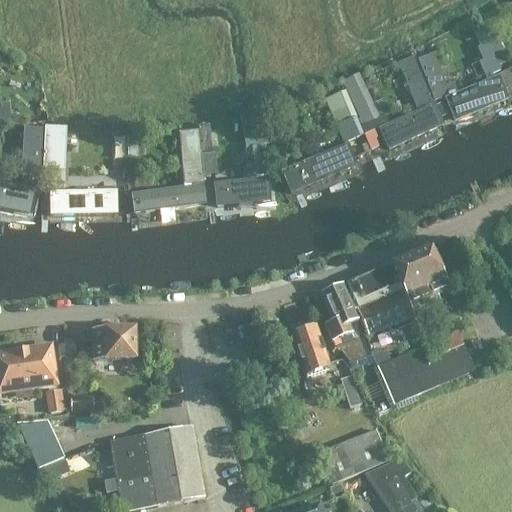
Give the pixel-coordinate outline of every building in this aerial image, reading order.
[(500,73),(481,32),(474,36),(480,49),(477,50),(483,63),(479,65),(486,80),(500,73)] [(500,68),(509,63),(497,40),(487,45),(500,68)] [(435,56),(419,62),(436,103),(451,97),(459,94),(456,85),(448,88),(435,56)] [(432,98),(417,60),(415,57),(398,65),(403,77),(408,75),(420,109),(432,104),(432,98)] [(380,121),(359,76),(342,84),(359,122),(357,122),(361,130),(361,129),(365,137),(389,126),(386,118),(380,121)] [(509,102),(500,79),(445,102),(454,125),(509,102)] [(346,94),(325,102),(336,129),(346,125),(354,143),(348,146),(352,153),(364,148),(355,127),(354,128),(352,122),(356,121),(346,94)] [(445,128),(435,106),(379,132),(389,154),(445,128)] [(268,147),(263,116),(241,119),(246,150),(243,150),(247,172),(243,172),(242,181),(270,176),(266,147),(268,147)] [(59,138),(63,138),(63,133),(63,126),(49,126),(43,126),(42,145),(42,170),(59,170),(59,138)] [(198,133),(202,178),(215,177),(214,157),(212,157),(209,127),(197,128),(198,132),(198,133)] [(280,127),(266,130),(271,153),(286,150),(280,127)] [(39,176),(40,145),(41,130),(23,130),(22,176),(39,176)] [(198,132),(179,133),(184,189),(203,187),(202,178),(198,133),(198,132)] [(347,147),(281,175),(291,198),(357,170),(347,147)] [(271,204),(269,182),(214,187),(216,210),(271,204)] [(0,213),(30,219),(35,192),(0,185),(0,213)] [(205,208),(202,189),(131,198),(134,217),(205,208)] [(117,194),(50,195),(50,219),(118,218),(117,194)] [(392,267),(414,319),(415,319),(442,308),(438,298),(450,293),(432,250),(392,267)] [(351,297),(357,311),(369,338),(414,319),(392,267),(347,286),(351,297)] [(351,297),(347,298),(343,288),(323,297),(335,325),(326,329),(335,349),(338,352),(340,351),(351,365),(367,359),(353,324),(358,323),(354,313),(357,311),(351,297)] [(423,351),(378,370),(394,409),(475,375),(464,349),(463,349),(460,340),(454,327),(419,341),(423,351)] [(326,358),(316,329),(293,336),(307,382),(331,374),(326,358)] [(93,364),(137,363),(136,331),(92,332),(93,364)] [(51,349),(0,356),(0,395),(56,387),(51,349)] [(352,379),(341,383),(350,411),(362,408),(352,379)] [(63,394),(48,396),(51,416),(67,414),(63,394)] [(95,401),(71,401),(71,414),(95,414),(95,401)] [(39,472),(45,469),(65,461),(48,422),(18,424),(39,472)] [(122,511),(146,511),(205,501),(193,429),(111,444),(122,511)] [(331,488),(389,465),(376,433),(318,457),(331,488)] [(66,463),(47,472),(52,483),(71,475),(66,463)] [(401,463),(364,478),(386,511),(420,511),(414,503),(418,501),(404,481),(410,477),(402,465),(401,463)]
